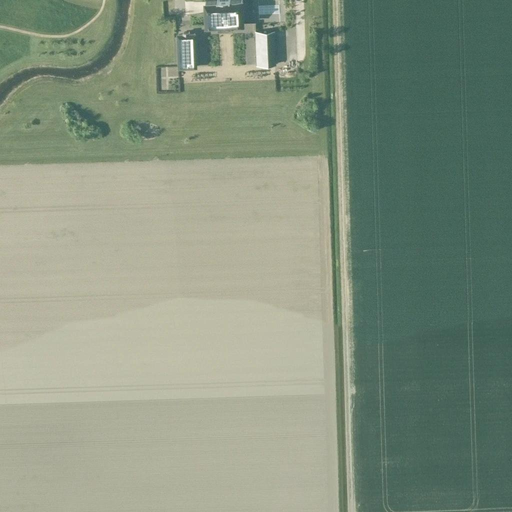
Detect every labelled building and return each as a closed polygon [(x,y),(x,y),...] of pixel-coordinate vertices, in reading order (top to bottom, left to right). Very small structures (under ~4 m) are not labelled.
[(203,0),(189,0),(190,9),(204,8),(203,0)] [(212,0),(205,0),(206,25),(218,25),(219,28),(232,27),(231,24),(244,24),(242,0),(212,0)] [(274,40),(273,31),(256,32),(256,41),(274,40)] [(178,35),(179,68),(196,67),(195,34),(189,34),(189,32),(183,32),(183,34),(178,35)] [(275,65),(274,55),(257,56),(257,65),(275,65)]
